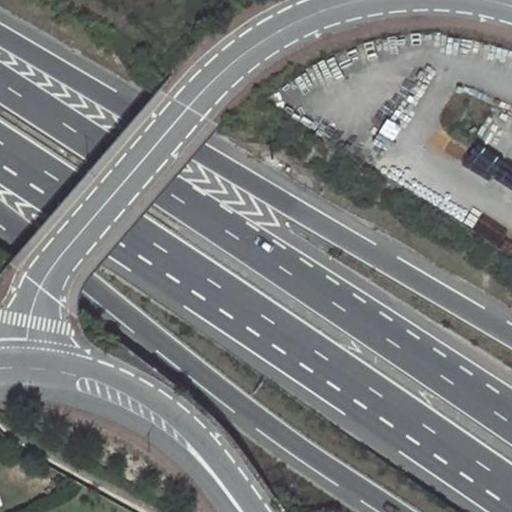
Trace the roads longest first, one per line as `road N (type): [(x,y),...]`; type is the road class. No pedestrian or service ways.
road 1 (trunk): [(0,144),(511,487)]
road 2 (trunk): [(511,424),(0,83)]
road 3 (trunk): [(511,337),(0,42)]
road 4 (unclassified): [(25,372),(29,320),(44,280),(180,115),(262,40),(359,0)]
road 5 (trunk): [(0,215),(259,416),(401,511)]
road 6 (tertiary): [(25,372),(94,382),(147,409),(242,511)]
